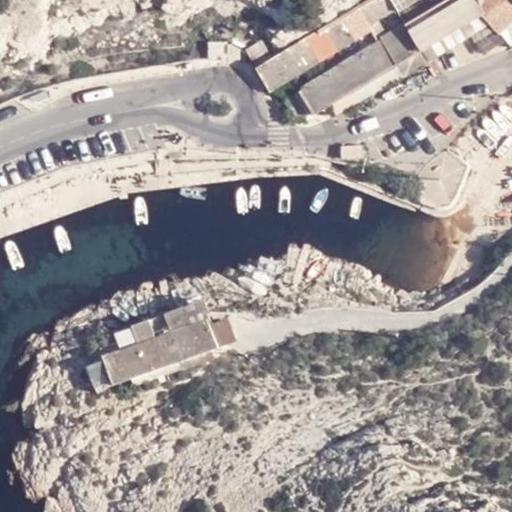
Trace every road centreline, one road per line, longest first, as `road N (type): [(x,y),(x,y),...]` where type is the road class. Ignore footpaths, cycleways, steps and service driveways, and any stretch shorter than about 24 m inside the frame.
road 1 (residential): [(511,263),(438,317),(330,320),(245,335)]
road 2 (residential): [(247,121),(306,134),(343,132),(511,64)]
road 3 (residential): [(124,109),(0,144)]
